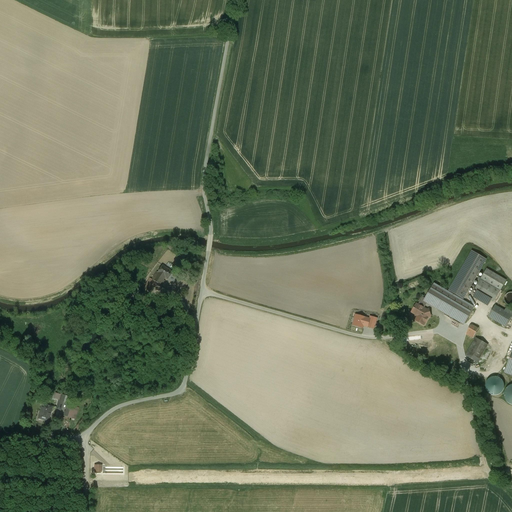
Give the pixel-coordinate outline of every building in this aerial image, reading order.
[(472,251),(449,291),(463,299),(486,260),(472,251)] [(172,272),(162,266),(158,273),(156,272),(152,279),(154,281),(160,285),(163,280),(164,277),(168,279),(172,272)] [(506,281),(486,269),(481,279),(500,290),(506,281)] [(150,278),(145,286),(150,289),(154,281),(152,279),(152,280),(150,278)] [(499,292),(480,280),(474,290),(486,297),(494,301),(499,292)] [(473,309),(433,286),(424,301),(464,324),(473,309)] [(486,297),(477,292),(474,297),(482,302),(486,297)] [(427,310),(416,304),(411,313),(418,316),(415,321),(424,326),(429,317),(427,310)] [(511,316),(495,306),(489,317),(506,327),(511,316)] [(477,330),(470,327),(466,334),(473,338),(477,330)] [(487,345),(476,338),(467,352),(479,359),(487,345)] [(487,381),(485,383),(485,386),(485,389),(487,392),(489,394),(492,395),(495,396),(498,396),(500,394),(502,392),(504,390),(505,387),(504,383),(503,381),(501,378),(498,377),(495,376),(492,377),(489,378),(487,381)] [(52,407),(43,404),(39,419),(48,421),(52,407)] [(76,419),(80,407),(69,404),(63,422),(69,424),(71,418),(76,419)]
